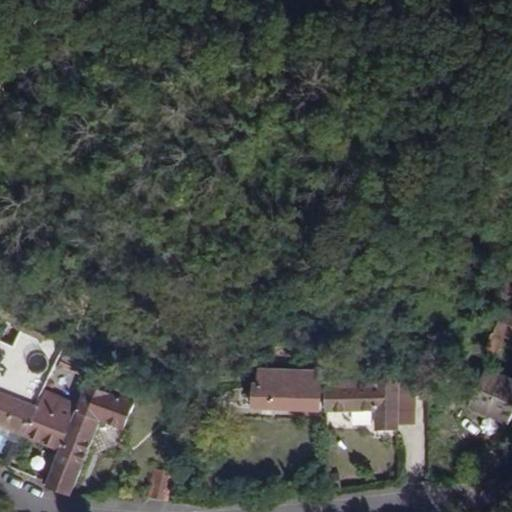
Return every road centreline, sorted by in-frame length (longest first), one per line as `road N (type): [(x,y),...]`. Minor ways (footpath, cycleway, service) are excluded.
road 1 (residential): [(348,511),(478,498)]
road 2 (residential): [(0,478),(122,511)]
